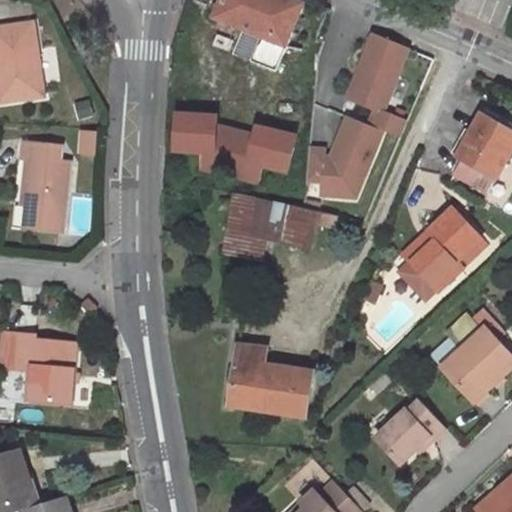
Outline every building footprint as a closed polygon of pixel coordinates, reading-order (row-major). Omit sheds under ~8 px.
[(277,73),(307,6),(294,0),(226,0),(219,18),(248,30),(238,56),(277,73)] [(0,29),(0,104),(44,98),(32,24),(0,29)] [(378,37),(352,101),(381,112),(375,127),(390,133),(406,139),(412,124),(389,114),(414,52),(378,37)] [(222,116),(177,113),(175,155),(201,158),(199,172),(261,188),(266,171),(293,177),(304,137),(259,125),(256,132),(223,126),(222,116)] [(511,153),(511,131),(482,115),(457,158),(462,161),(454,175),(489,195),(511,153)] [(390,133),(375,127),(374,128),(353,120),(337,161),(332,160),(332,154),(316,152),(313,183),(329,185),(328,198),(346,199),(346,189),(367,191),(390,133)] [(82,131),(81,152),(97,153),(98,131),(82,131)] [(33,195),(31,212),(30,231),(62,234),(67,165),(57,164),(59,150),(22,147),(21,162),(25,163),(23,195),(33,195)] [(367,191),(346,189),(346,199),(363,201),(367,191)] [(317,227),(337,231),(340,217),(235,194),(225,253),(265,261),(270,241),(312,250),(317,227)] [(23,195),(21,211),(31,212),(33,195),(23,195)] [(436,237),(412,261),(413,262),(402,272),(428,299),(439,289),(441,291),(466,266),(461,261),(485,238),(456,207),(431,232),(436,237)] [(436,237),(431,232),(406,256),(412,261),(436,237)] [(375,278),(367,298),(378,302),(385,283),(375,278)] [(474,409),(511,373),(511,362),(484,333),(440,374),(474,409)] [(71,404),(76,346),(36,342),(36,337),(19,336),(16,371),(33,372),(31,401),(71,404)] [(308,416),(315,373),(263,364),(265,350),(242,346),(233,406),(308,416)] [(401,470),(416,456),(429,444),(432,448),(446,435),(419,406),(407,416),(405,414),(375,443),(401,470)] [(420,459),(432,448),(429,444),(416,456),(420,459)] [(39,507),(21,449),(0,455),(0,511),(21,511),(26,511),(39,507)] [(511,511),(511,483),(494,500),(499,506),(492,511),(511,511)] [(298,511),(358,511),(334,486),(320,499),(315,494),(298,511)] [(73,511),(69,497),(39,507),(26,511),(73,511)] [(492,511),(499,506),(494,500),(479,511),(492,511)]
